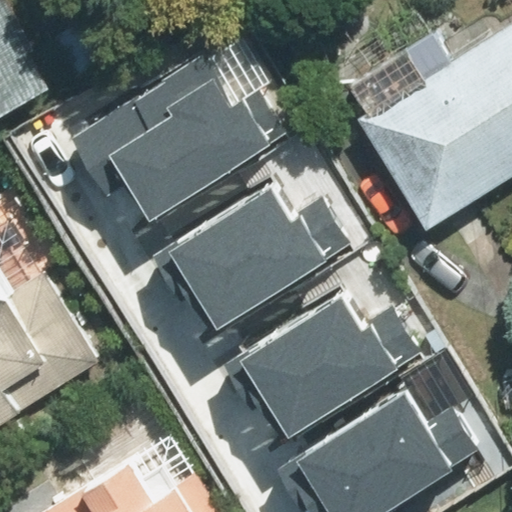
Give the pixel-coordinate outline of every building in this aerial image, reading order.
[(0,110),(42,90),(0,1),(0,110)] [(423,81),(364,121),(434,226),(511,174),(511,22),(457,59),(437,28),(402,50),(423,81)] [(203,168),(152,199),(236,336),(367,255),(270,97),(190,146),(203,168)] [(0,425),(98,359),(41,277),(0,305),(0,425)] [(272,346),(215,378),(291,511),(317,511),(354,491),(272,346)] [(127,455),(43,511),(186,511),(172,490),(158,500),(127,455)]
